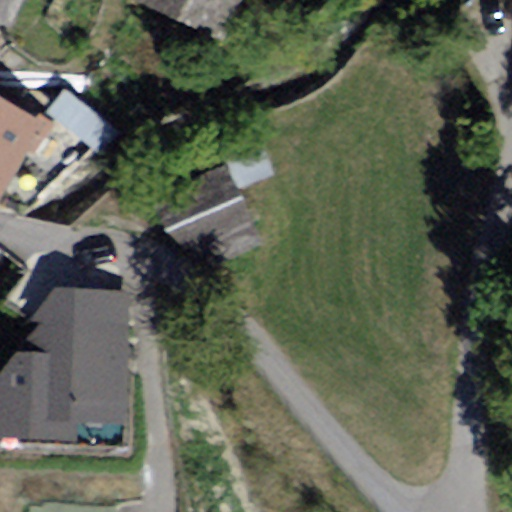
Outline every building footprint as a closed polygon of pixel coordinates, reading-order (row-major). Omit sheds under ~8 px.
[(21,0),(0,0),(0,29),(6,33),(21,0)] [(250,0),(141,0),(154,14),(234,46),(250,0)] [(73,99),(47,132),(8,212),(53,212),(119,138),(73,99)] [(0,106),(0,208),(8,212),(47,132),(0,106)] [(254,134),(221,148),(242,195),(274,180),(254,134)] [(226,178),(160,205),(192,281),(258,254),(226,178)] [(68,297),(0,397),(0,445),(133,451),(129,300),(68,297)]
